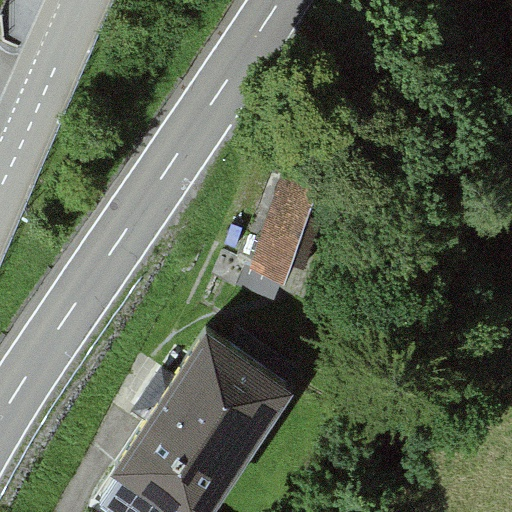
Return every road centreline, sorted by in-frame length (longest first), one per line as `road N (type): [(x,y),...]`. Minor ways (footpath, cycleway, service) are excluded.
road 1 (tertiary): [(286,0),(0,420)]
road 2 (residential): [(87,0),(32,123)]
